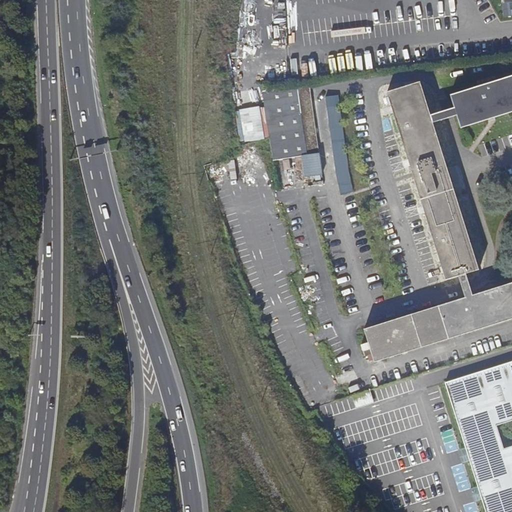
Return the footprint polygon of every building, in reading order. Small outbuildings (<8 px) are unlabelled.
[(454,106),(457,114),(461,127),(511,111),(511,74),(451,94),(454,106)] [(480,268),(452,181),(447,167),(433,122),(430,113),(420,81),(387,91),(446,278),(458,274),(467,272),(480,268)] [(262,89),(273,159),(302,155),(305,175),(306,175),(307,175),(308,181),(324,179),(309,83),(297,85),(296,84),(291,84),(262,89)] [(341,193),(353,191),(340,94),(327,96),(341,193)] [(433,122),(457,114),(454,106),(430,113),(433,122)] [(447,167),(452,181),(462,178),(457,164),(447,167)] [(458,274),(466,297),(474,294),(467,272),(458,274)] [(511,282),(474,294),(466,297),(365,328),(375,362),(511,318),(511,282)] [(488,511),(511,511),(511,359),(487,368),(443,383),(466,447),(470,460),(488,511)] [(470,460),(466,447),(463,448),(464,452),(461,453),(463,458),(466,458),(467,461),(470,460)]
